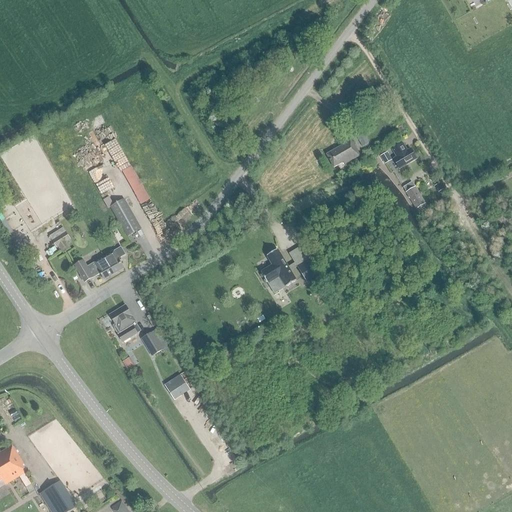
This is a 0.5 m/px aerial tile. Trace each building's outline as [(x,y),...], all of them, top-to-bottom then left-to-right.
[(466,0),(472,9),(483,2),(481,0),(466,0)] [(370,92),(374,100),(385,94),(381,86),(370,92)] [(369,143),(364,135),(358,138),(363,147),(369,143)] [(327,154),(334,167),(343,162),(345,164),(361,155),(352,141),(327,154)] [(400,168),(417,158),(411,149),(408,151),(403,144),(393,150),(397,157),(394,159),(400,168)] [(386,153),(380,156),(383,161),(389,158),(386,153)] [(145,201),(125,155),(115,160),(135,205),(145,201)] [(425,204),(415,187),(406,193),(416,210),(425,204)] [(141,230),(124,200),(110,208),(127,238),(141,230)] [(57,248),(59,246),(63,252),(69,247),(66,242),(70,239),(66,233),(52,241),(57,248)] [(121,248),(104,258),(114,274),(123,269),(118,259),(125,255),(121,248)] [(268,284),(279,277),(286,288),(296,281),(277,250),(267,256),(273,266),(261,273),(268,284)] [(83,261),(74,266),(84,283),(93,278),(101,274),(104,280),(114,274),(104,258),(87,268),(83,261)] [(309,260),(297,267),(307,284),(319,277),(309,260)] [(110,316),(116,325),(113,327),(118,335),(122,344),(141,332),(132,317),(125,307),(110,316)] [(165,350),(154,332),(141,339),(152,358),(165,350)] [(130,358),(124,362),(126,366),(133,362),(130,358)] [(166,388),(175,401),(190,391),(182,378),(166,388)] [(0,453),(0,488),(26,473),(22,466),(24,465),(12,447),(0,453)] [(111,508),(113,511),(128,511),(122,502),(111,508)]
